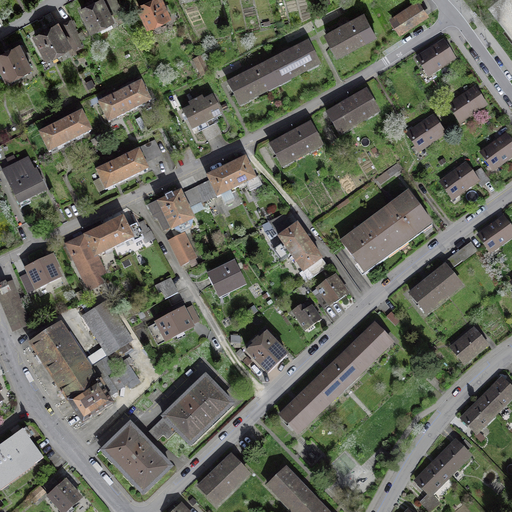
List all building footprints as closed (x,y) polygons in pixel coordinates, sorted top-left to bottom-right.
[(111,0),(110,0),(88,11),(99,35),(123,24),(111,0)] [(180,21),(169,0),(162,0),(147,7),(159,30),(180,21)] [(511,0),(501,0),(486,12),(511,43),(511,44),(511,0)] [(437,16),(428,1),(396,21),(406,36),(437,16)] [(381,34),(371,15),(351,25),(330,36),(340,56),(381,34)] [(68,23),(40,38),(53,66),(82,52),(68,23)] [(462,60),(449,39),(419,59),(433,79),(462,60)] [(44,71),(30,43),(0,59),(15,85),(44,71)] [(328,67),(314,43),(297,53),(277,63),(290,87),(328,67)] [(210,75),(203,59),(195,63),(202,79),(210,75)] [(290,87),(277,63),(254,75),(234,86),(246,111),(290,87)] [(156,107),(147,87),(104,108),(113,128),(156,107)] [(494,107),(482,89),(454,108),(466,126),(494,107)] [(385,115),(371,91),(350,103),(329,116),(335,126),(336,127),(343,140),(385,115)] [(227,115),(217,96),(187,112),(197,131),(227,115)] [(100,136),(90,114),(45,135),(54,156),(100,136)] [(451,137),(437,116),(408,134),(422,156),(451,137)] [(330,145),(317,122),(293,137),(272,149),(286,172),(330,145)] [(511,163),(511,135),(485,153),(498,173),(511,163)] [(162,155),(156,144),(145,150),(151,161),(162,155)] [(156,175),(144,152),(99,174),(112,197),(156,175)] [(47,191),(33,161),(7,174),(22,203),(47,191)] [(261,184),(249,161),(211,180),(223,203),(261,184)] [(484,180),(472,164),(448,182),(460,199),(484,180)] [(398,169),(379,183),(383,189),(402,174),(398,169)] [(441,226),(415,193),(399,206),(357,238),(344,248),(357,264),(371,281),(441,226)] [(204,221),(190,194),(166,205),(179,232),(204,221)] [(144,243),(133,218),(70,249),(91,292),(106,286),(98,263),(144,243)] [(511,241),(511,224),(508,219),(483,238),(496,254),(511,241)] [(329,268),(299,226),(279,240),(310,281),(329,268)] [(189,236),(171,244),(183,269),(201,260),(189,236)] [(480,254),(474,246),(450,264),(456,272),(480,254)] [(69,282),(57,259),(27,273),(38,295),(69,282)] [(253,286),(243,263),(213,278),(223,301),(253,286)] [(469,288),(451,266),(413,295),(433,317),(469,288)] [(186,297),(178,280),(159,289),(168,307),(186,297)] [(352,298),(339,281),(320,295),(335,312),(352,298)] [(34,329),(16,284),(3,289),(5,295),(0,296),(0,300),(6,317),(14,336),(34,329)] [(325,318),(312,302),(297,314),(311,330),(325,318)] [(135,345),(110,305),(84,320),(109,359),(135,345)] [(202,331),(192,309),(152,329),(163,351),(202,331)] [(387,317),(398,329),(406,321),(394,310),(387,317)] [(101,373),(67,326),(32,347),(88,428),(125,405),(119,396),(147,380),(128,356),(101,373)] [(401,347),(379,327),(284,415),(303,437),(401,347)] [(492,344),(479,329),(455,349),(468,364),(492,344)] [(293,356),(274,333),(253,351),(273,373),(293,356)] [(242,409),(210,377),(167,419),(180,432),(199,451),(242,409)] [(511,407),(511,385),(507,380),(466,417),(483,435),(511,407)] [(0,414),(12,406),(0,388),(0,414)] [(164,448),(180,432),(167,419),(151,434),(164,448)] [(177,471),(132,426),(104,452),(150,498),(177,471)] [(0,496),(50,459),(29,431),(0,453),(0,496)] [(474,455),(458,439),(418,478),(434,494),(474,455)] [(257,477),(239,456),(203,488),(222,508),(257,477)] [(322,511),(284,476),(270,489),(293,511),(322,511)] [(76,511),(90,500),(73,482),(51,500),(62,511),(76,511)] [(50,495),(43,488),(33,498),(39,505),(50,495)] [(435,511),(441,507),(431,497),(421,506),(426,511),(435,511)]
